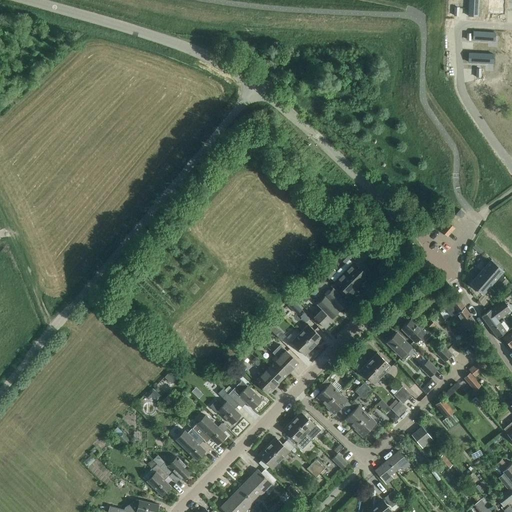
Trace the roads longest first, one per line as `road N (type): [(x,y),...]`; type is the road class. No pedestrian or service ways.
road 1 (unclassified): [(0,393),(258,86)]
road 2 (tertiary): [(258,86),(183,44),(27,0)]
road 3 (residential): [(469,355),(366,459),(294,390)]
road 4 (tertiary): [(431,250),(258,86)]
road 5 (residential): [(294,390),(431,250)]
road 6 (residential): [(175,511),(294,390)]
